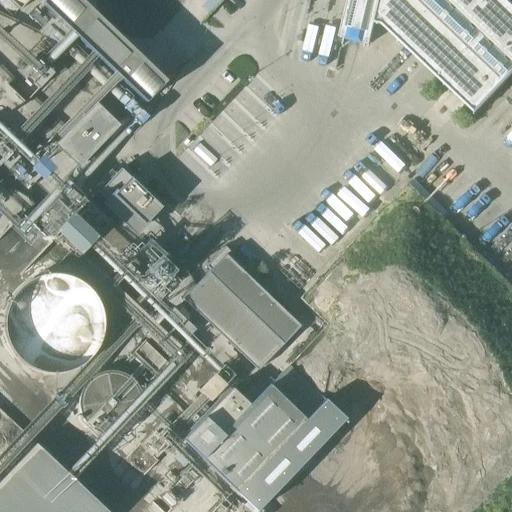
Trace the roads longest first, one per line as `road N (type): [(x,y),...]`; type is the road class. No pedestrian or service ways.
road 1 (unknown): [(0,378),(140,511)]
road 2 (unknown): [(293,511),(332,481),(414,475)]
